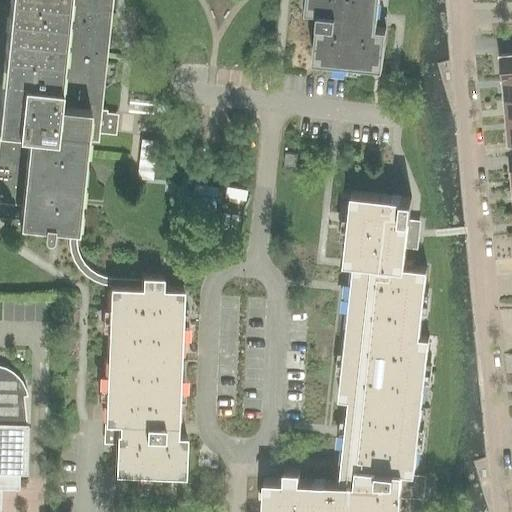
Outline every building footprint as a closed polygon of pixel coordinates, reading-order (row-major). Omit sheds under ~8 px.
[(102,108),(112,0),(0,0),(0,123),(6,124),(0,180),(0,195),(22,198),(19,222),(44,224),(43,230),(43,232),(44,234),(46,235),(47,235),(49,235),(51,234),(52,233),(52,231),(53,225),(70,227),(69,242),(71,251),(74,260),(79,268),(86,274),(93,279),(102,283),(110,285),(111,277),(104,276),(97,273),(90,269),(85,263),(80,257),(78,249),(76,241),(77,228),(78,228),(88,130),(87,130),(89,107),(102,108)] [(380,0),(307,0),(306,9),(319,10),(314,59),(383,66),(387,26),(378,25),(380,0)] [(511,53),(502,54),(504,76),(511,75),(511,53)] [(142,137),(138,176),(154,178),(158,139),(142,137)] [(297,165),(298,153),(286,152),(285,164),(297,165)] [(401,511),(402,491),(413,491),(430,336),(420,335),(428,268),(405,265),(412,198),(352,191),(345,261),(355,262),(340,397),(350,398),(340,481),(300,479),(301,468),(285,468),(284,479),(265,478),(263,511),(401,511)] [(142,279),(111,277),(110,285),(105,422),(119,422),(119,431),(117,431),(115,472),(185,475),(187,434),(178,434),(183,287),(163,287),(163,275),(142,274),(142,279)] [(0,508),(1,508),(2,472),(23,473),(26,473),(28,423),(26,423),(23,395),(26,395),(24,388),(21,382),(17,377),(11,372),(6,369),(0,366),(0,508)]
